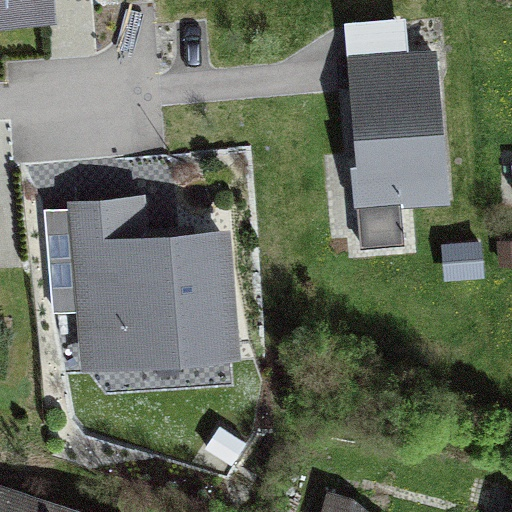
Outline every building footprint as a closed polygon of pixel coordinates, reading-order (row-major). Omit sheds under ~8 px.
[(45,0),(0,0),(0,13),(46,9),(45,0)] [(399,201),(398,194),(443,190),(431,50),(390,54),(392,85),(355,88),(362,164),(354,165),(357,204),(399,201)] [(77,205),(89,356),(230,345),(221,234),(134,241),(131,201),(77,205)] [(68,511),(0,491),(0,511),(68,511)] [(368,511),(352,498),(329,492),(323,511),(368,511)]
